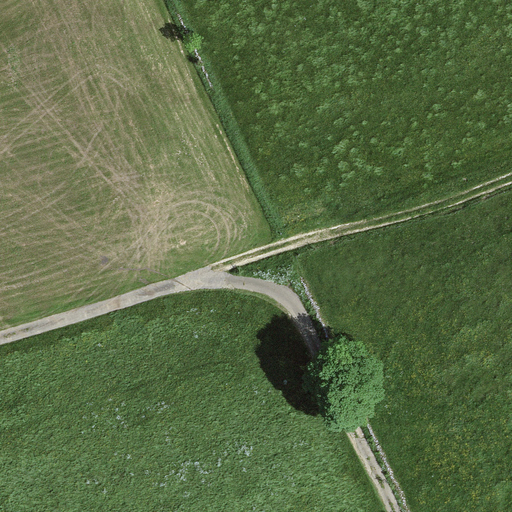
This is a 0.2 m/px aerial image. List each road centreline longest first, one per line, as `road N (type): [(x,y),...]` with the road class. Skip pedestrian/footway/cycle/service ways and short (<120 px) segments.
road 1 (track): [(394,511),(309,332),(275,291),(184,282),(0,336)]
road 2 (track): [(184,282),(511,177)]
